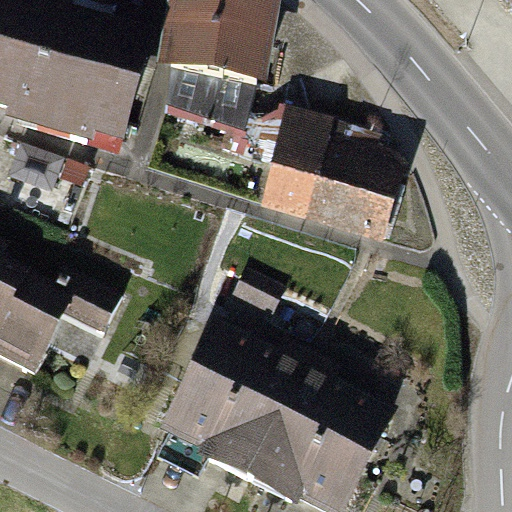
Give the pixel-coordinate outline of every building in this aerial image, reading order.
[(173,70),(172,108),(249,134),(263,56),(274,0),(186,0),(184,15),(173,70)] [(0,2),(0,105),(42,118),(39,130),(89,146),(93,133),(120,141),(149,47),(0,2)] [(407,162),(295,137),(282,197),(394,222),(407,162)] [(66,162),(27,147),(11,190),(50,204),(66,162)] [(0,255),(0,354),(56,383),(74,350),(103,365),(135,305),(80,276),(71,293),(0,255)] [(311,373),(221,328),(175,420),(220,443),(209,462),(251,483),(311,373)] [(395,420),(311,373),(251,483),(295,503),(305,485),(349,507),(395,420)]
